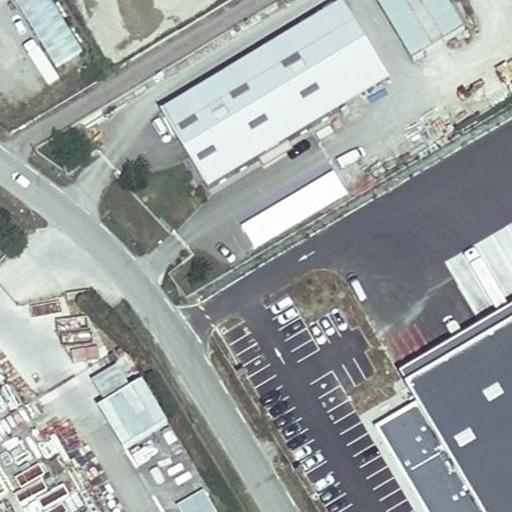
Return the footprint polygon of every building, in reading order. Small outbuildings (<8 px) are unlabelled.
[(15,0),(56,67),(82,52),(50,0),(15,0)] [(376,0),(414,62),(466,31),(447,0),(376,0)] [(391,82),(344,4),(293,35),(340,112),(391,82)] [(340,112),(293,35),(163,114),(209,191),(260,161),(289,143),(340,112)] [(20,75),(38,100),(61,84),(43,59),(20,75)] [(265,169),(295,151),(289,143),(260,161),(265,169)] [(124,451),(168,424),(144,383),(100,409),(124,451)] [(180,511),(216,511),(205,491),(178,507),(180,511)]
